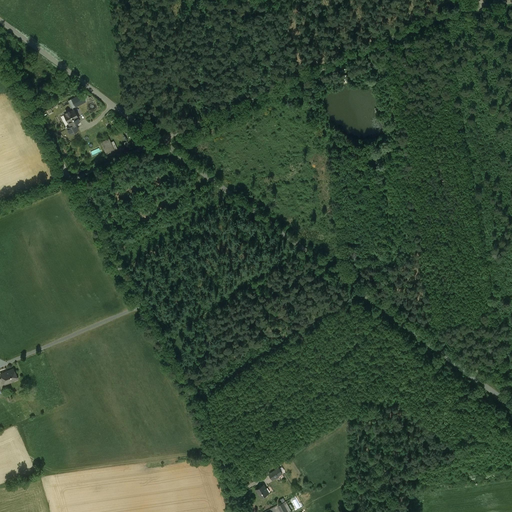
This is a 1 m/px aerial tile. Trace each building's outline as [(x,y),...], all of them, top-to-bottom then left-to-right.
[(81,94),(71,99),(75,107),(85,102),(81,94)] [(74,110),(69,113),(68,112),(66,113),(66,114),(64,115),(68,123),(69,123),(71,126),(67,128),(70,134),(78,130),(75,124),(79,122),(77,118),(78,118),(74,110)] [(109,139),(101,143),(107,155),(115,152),(109,139)] [(13,369),(0,374),(2,378),(5,384),(13,381),(12,379),(17,377),(13,369)] [(279,468),(269,474),(272,480),(282,473),(279,468)] [(263,484),(256,489),(261,497),(269,493),(263,484)] [(286,511),(287,511),(282,503),(278,505),(281,511),(286,511)]
